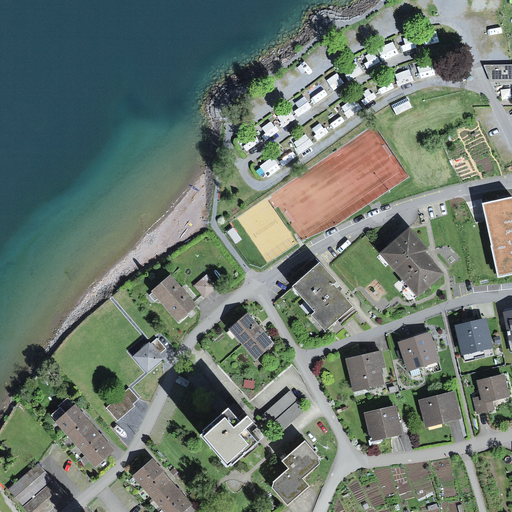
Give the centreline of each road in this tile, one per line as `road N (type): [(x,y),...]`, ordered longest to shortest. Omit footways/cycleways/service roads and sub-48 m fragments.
road 1 (residential): [(67,511),(133,452),(196,336),(257,285)]
road 2 (residential): [(257,285),(369,222),(421,201),(511,182)]
road 3 (residential): [(300,360),(442,305),(511,294)]
road 4 (residential): [(354,461),(461,448),(511,431)]
